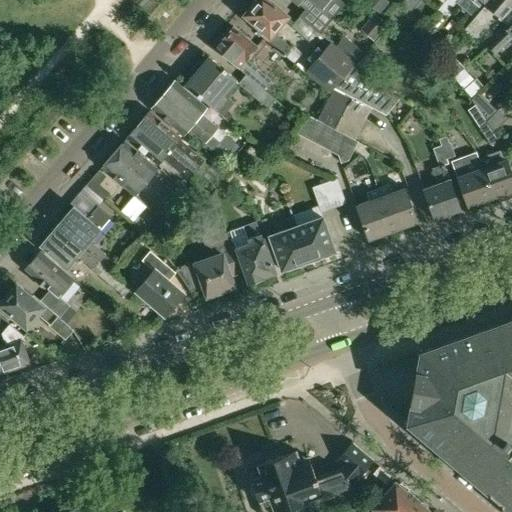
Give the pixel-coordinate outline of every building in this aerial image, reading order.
[(257,32),(285,56),(292,47),(291,47),(278,36),(273,35),(288,17),(268,0),(248,0),(249,1),(249,2),(249,4),(249,5),(250,6),(251,7),(244,15),(260,28),(257,32)] [(325,0),(293,0),(299,4),(302,0),(310,0),(321,10),(328,2),(325,0)] [(389,3),(385,0),(367,0),(366,1),(379,14),(389,3)] [(457,0),(446,0),(439,10),(445,15),(457,0)] [(511,0),(489,0),(480,10),(465,28),(475,37),(493,18),(491,16),(493,13),(504,23),(511,14),(511,9),(509,7),(511,3),(511,0)] [(360,29),(373,41),(388,24),(375,13),(360,29)] [(511,23),(487,47),(492,53),(511,34),(511,23)] [(257,47),(249,39),(234,27),(232,29),(229,29),(223,35),(224,39),(217,48),(252,78),(265,89),(273,80),(247,59),(257,47)] [(356,62),(364,53),(344,36),(336,45),(356,62)] [(330,43),(323,51),(317,46),(307,58),(312,63),(305,71),(328,91),(353,63),(330,43)] [(292,47),(285,56),(293,63),(301,53),(292,45),(291,47),(292,47)] [(437,59),(454,76),(464,67),(447,49),(437,59)] [(355,65),(368,77),(378,65),(365,54),(355,65)] [(196,73),(186,84),(213,107),(223,116),(234,103),(228,97),(224,94),(235,82),(236,80),(226,70),(210,57),(202,65),(196,73)] [(353,66),(333,88),(352,98),(371,108),(387,116),(399,98),(353,66)] [(464,69),(454,78),(464,89),(474,80),(464,69)] [(266,108),(274,99),(246,74),(238,83),(266,108)] [(176,81),(164,95),(219,142),(226,134),(202,114),(207,108),(176,81)] [(333,88),(328,99),(365,119),(371,108),(352,98),(333,88)] [(190,129),(207,143),(213,149),(219,142),(164,95),(153,108),(184,135),(190,129)] [(322,110),(359,129),(365,119),(328,99),(322,110)] [(487,101),(478,109),(486,120),(496,110),(487,101)] [(500,107),(486,121),(493,132),(509,116),(500,107)] [(334,130),(345,136),(354,140),(359,129),(322,110),(317,121),(326,126),(334,130)] [(151,112),(139,125),(186,166),(195,173),(204,163),(196,155),(193,158),(177,144),(182,138),(151,112)] [(295,132),(316,144),(326,126),(317,121),(309,116),(295,132)] [(486,124),(479,128),(491,145),(497,141),(486,124)] [(139,125),(128,138),(158,164),(163,158),(180,173),(186,166),(139,125)] [(334,130),(326,126),(316,144),(338,156),(341,164),(348,161),(353,153),(339,146),(345,136),(334,130)] [(358,143),(354,140),(345,136),(339,146),(353,153),(358,143)] [(441,145),(441,146),(446,159),(455,156),(450,142),(449,142),(446,136),(439,139),(441,145)] [(126,140),(114,154),(170,202),(177,194),(154,175),(159,169),(126,140)] [(453,190),(444,164),(447,163),(446,159),(441,146),(441,145),(433,148),(439,166),(432,168),(438,184),(423,189),(434,218),(460,209),(453,190)] [(500,151),(477,159),(491,197),(511,190),(511,176),(506,160),(504,161),(500,151)] [(452,161),(454,167),(465,198),(468,206),(491,197),(477,159),(475,153),(452,161)] [(168,213),(175,205),(170,202),(114,154),(104,167),(138,196),(137,200),(145,207),(148,205),(159,214),(163,209),(168,213)] [(201,177),(209,185),(221,170),(213,163),(201,177)] [(200,178),(194,185),(203,192),(209,185),(200,178)] [(337,179),(324,183),(333,208),(346,203),(337,179)] [(333,208),(324,183),(312,188),(321,212),(333,208)] [(389,184),(378,188),(393,231),(403,227),(404,229),(413,226),(415,223),(417,222),(404,188),(392,193),(389,184)] [(382,234),(393,231),(378,188),(366,192),(370,201),(357,205),(364,228),(369,239),(371,239),(374,240),(383,237),(382,234)] [(187,193),(183,198),(191,205),(195,200),(187,193)] [(91,242),(101,229),(112,217),(99,206),(89,218),(75,207),(62,223),(69,230),(66,232),(111,271),(117,264),(91,242)] [(162,216),(152,228),(165,240),(176,227),(162,216)] [(322,216),(297,226),(309,260),(320,256),(323,259),(332,256),(332,252),(335,251),(322,216)] [(207,297),(234,287),(231,278),(244,273),(236,249),(224,233),(213,220),(204,223),(201,229),(206,245),(213,248),(215,255),(181,267),(182,270),(179,271),(191,290),(203,286),(207,297)] [(257,222),(224,233),(236,249),(244,273),(247,282),(249,282),(252,283),(259,281),(261,277),(263,277),(262,276),(275,272),(264,239),(263,239),(261,234),(257,222)] [(79,255),(95,268),(112,283),(117,276),(111,271),(66,232),(69,230),(62,223),(42,246),(68,268),(79,255)] [(296,265),(309,260),(297,226),(269,236),(281,270),(284,269),(287,272),(296,268),(296,265)] [(41,301),(61,318),(71,306),(60,296),(74,280),(42,251),(27,268),(38,278),(37,279),(46,287),(47,286),(51,289),(41,301)] [(173,305),(183,294),(177,289),(165,277),(172,269),(151,251),(143,261),(154,271),(137,291),(165,315),(166,314),(167,314),(176,311),(173,305)] [(72,327),(61,318),(41,301),(35,296),(33,298),(17,285),(10,293),(8,292),(1,300),(3,302),(1,304),(28,327),(41,312),(44,315),(42,317),(51,324),(50,326),(67,340),(74,331),(72,327)] [(0,373),(13,368),(14,371),(28,366),(27,364),(30,362),(21,339),(24,336),(0,315),(0,373)] [(511,511),(511,317),(420,351),(408,423),(511,511)] [(352,484),(373,459),(352,441),(336,460),(342,465),(341,467),(315,476),(308,455),(299,458),(296,450),(257,464),(259,469),(251,472),(250,475),(252,482),(250,483),(249,488),(251,494),(256,499),(258,498),(263,511),(280,511),(311,501),(311,499),(352,484)] [(398,511),(412,496),(405,490),(405,487),(400,482),(397,483),(395,482),(372,508),(377,511),(398,511)] [(419,502),(412,496),(398,511),(427,511),(429,510),(427,508),(427,505),(422,501),(419,502)]
